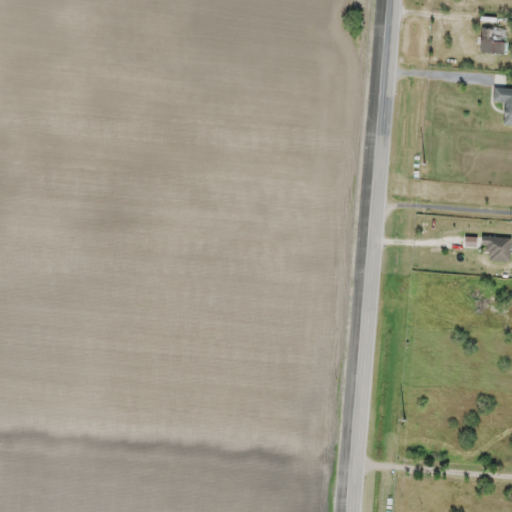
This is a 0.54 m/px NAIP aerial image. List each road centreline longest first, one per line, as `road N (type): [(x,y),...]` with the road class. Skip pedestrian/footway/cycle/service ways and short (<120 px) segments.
road 1 (secondary): [(354,511),(394,0)]
road 2 (residential): [(381,178),(511,190)]
